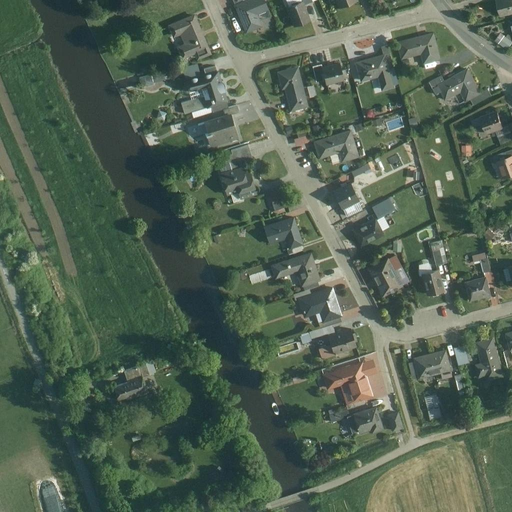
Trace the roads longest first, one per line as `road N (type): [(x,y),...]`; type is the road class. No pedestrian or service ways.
road 1 (residential): [(511,310),(414,335),(381,330),(242,64)]
road 2 (unclassified): [(94,511),(0,262)]
road 3 (unclassified): [(254,511),(414,444),(470,429)]
road 4 (residential): [(242,64),(440,6)]
